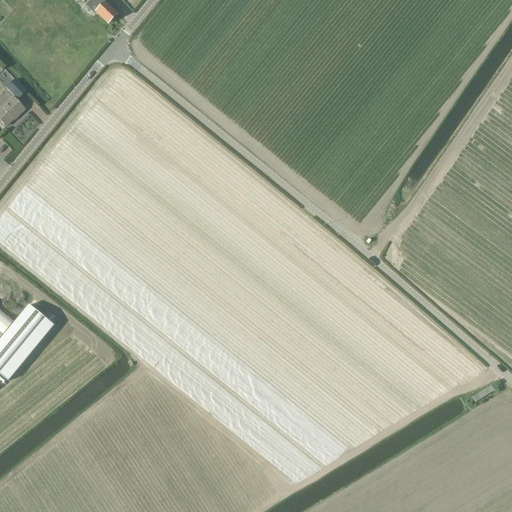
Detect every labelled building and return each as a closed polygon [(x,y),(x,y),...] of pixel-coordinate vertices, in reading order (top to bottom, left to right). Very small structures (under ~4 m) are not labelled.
[(102,0),(90,0),(85,6),(93,14),(95,15),(96,14),(108,25),(110,23),(111,23),(113,20),(118,14),(105,1),(104,2),(102,0)] [(15,80),(7,89),(17,100),(26,91),(15,80)] [(0,110),(0,120),(6,126),(24,109),(13,98),(0,110)] [(365,244),(371,249),(374,244),(368,240),(365,244)] [(0,375),(8,382),(53,326),(29,306),(14,324),(0,312),(0,375)] [(494,391),(491,386),(472,397),(475,402),(494,391)]
